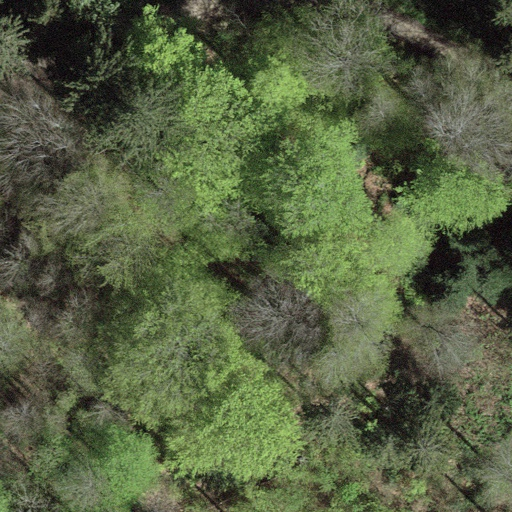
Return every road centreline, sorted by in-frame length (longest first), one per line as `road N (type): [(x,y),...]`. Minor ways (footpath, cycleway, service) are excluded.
road 1 (track): [(241,0),(147,21),(0,81)]
road 2 (track): [(511,113),(446,49),(397,17),(348,0)]
